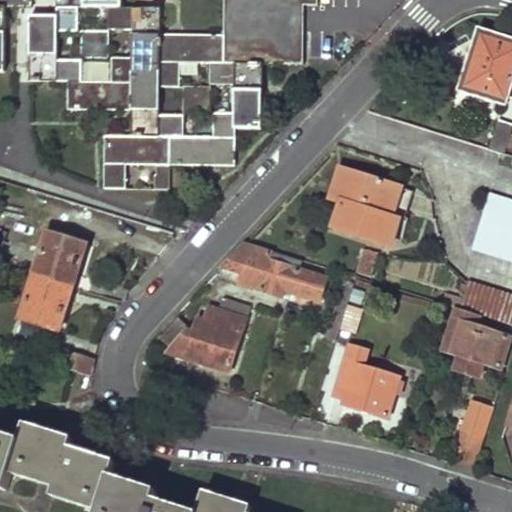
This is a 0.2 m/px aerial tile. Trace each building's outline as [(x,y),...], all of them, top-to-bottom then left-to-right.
[(0,0),(0,75),(6,75),(7,12),(31,13),(30,0),(0,0)] [(234,134),(260,135),(261,70),(299,70),(300,11),(315,12),(314,0),(223,0),(223,44),(158,43),(158,14),(119,13),(119,0),(56,0),(56,23),(30,22),(30,87),(68,87),(68,116),(130,117),(130,142),(103,142),(103,193),(125,193),(125,171),(154,171),(153,194),(168,194),(168,170),(233,171),(234,134)] [(511,76),(511,47),(480,37),(464,89),(505,101),(511,76)] [(511,130),(511,127),(498,123),(488,150),(504,155),(511,130)] [(399,188),(339,169),(329,200),(341,203),(333,228),(390,246),(397,220),(391,218),(399,188)] [(511,205),(489,198),(473,249),(511,260),(511,205)] [(48,233),(33,279),(70,291),(86,245),(48,233)] [(245,246),(225,268),(246,274),(248,268),(266,274),(262,291),(283,297),(286,290),(321,301),(329,278),(300,270),(302,263),(245,246)] [(362,251),(355,273),(373,279),(380,257),(362,251)] [(357,278),(352,276),(351,281),(347,279),(329,336),(338,339),(339,338),(357,278)] [(70,291),(33,279),(18,321),(56,333),(70,291)] [(511,297),(467,283),(460,307),(511,323),(511,297)] [(252,306),(227,297),(221,311),(248,320),(252,306)] [(221,311),(212,308),(207,324),(201,322),(196,335),(190,333),(171,353),(188,358),(231,372),(248,320),(221,311)] [(349,308),(342,329),(355,333),(362,313),(349,308)] [(479,319),(456,312),(444,352),(462,357),(481,363),(500,369),(511,339),(476,329),(479,319)] [(367,352),(352,347),(336,395),(347,398),(345,403),(390,417),(401,379),(362,367),(367,352)] [(69,355),(64,372),(86,379),(91,362),(69,355)] [(481,363),(462,357),(459,367),(465,369),(473,371),(478,373),(481,363)] [(473,371),(465,369),(464,374),(472,377),(473,371)] [(499,392),(488,389),(474,436),(462,432),(453,461),(473,467),(482,438),(484,439),(499,392)] [(25,441),(0,431),(0,489),(8,492),(16,469),(61,484),(58,492),(104,508),(103,511),(255,511),(258,505),(212,490),(204,511),(203,511),(159,497),(161,490),(114,474),(119,460),(74,445),(76,438),(31,423),(25,441)]
